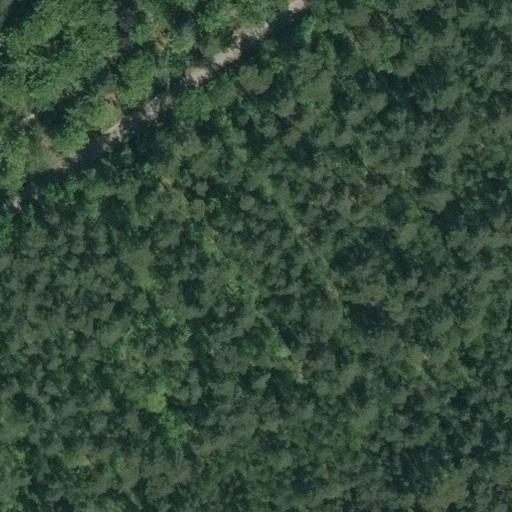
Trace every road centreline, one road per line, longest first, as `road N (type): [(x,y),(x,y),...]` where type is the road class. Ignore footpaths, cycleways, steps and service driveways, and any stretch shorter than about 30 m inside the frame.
road 1 (track): [(0,207),(298,0)]
road 2 (track): [(201,0),(0,140)]
